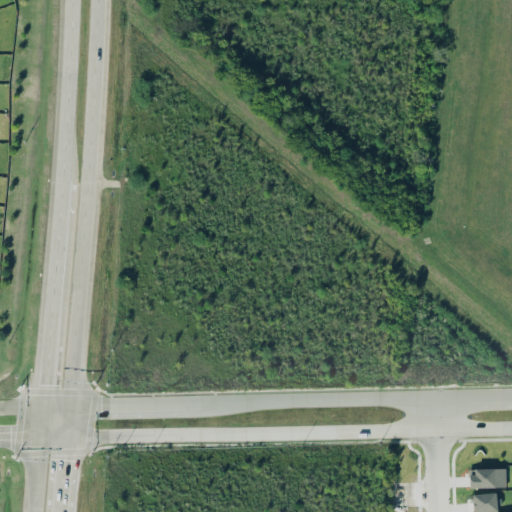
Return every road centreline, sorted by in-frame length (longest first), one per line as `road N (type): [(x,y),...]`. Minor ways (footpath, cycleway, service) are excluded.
road 1 (secondary): [(65,437),(511,428)]
road 2 (primary): [(68,404),(93,0)]
road 3 (primary): [(60,175),(40,438)]
road 4 (secondary): [(429,397),(208,402)]
road 5 (primary): [(69,0),(60,175)]
road 6 (secondary): [(208,402),(42,404)]
